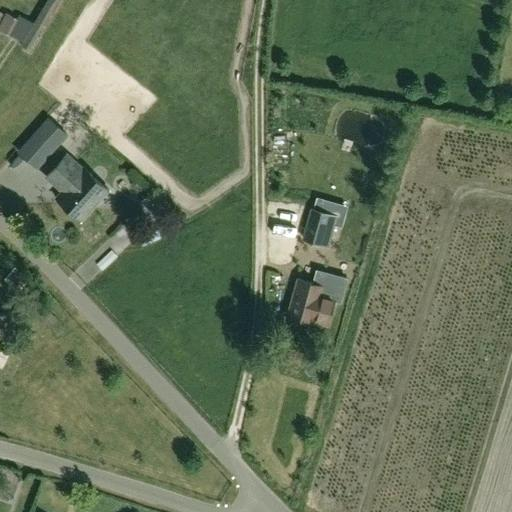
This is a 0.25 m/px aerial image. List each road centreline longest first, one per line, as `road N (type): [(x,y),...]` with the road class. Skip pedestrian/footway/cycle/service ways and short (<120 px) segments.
road 1 (unclassified): [(261,511),(250,483),(33,250),(0,225)]
road 2 (unclassified): [(0,450),(201,511)]
